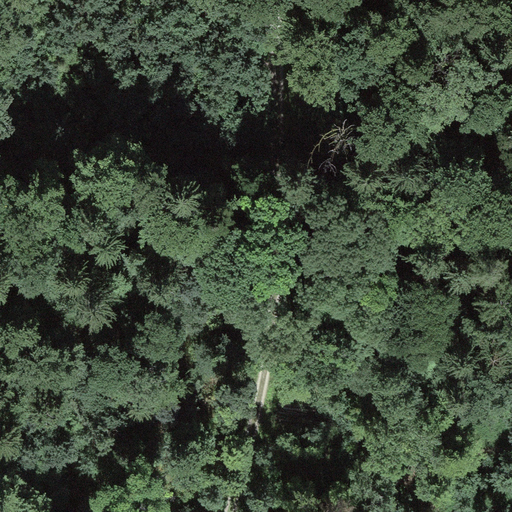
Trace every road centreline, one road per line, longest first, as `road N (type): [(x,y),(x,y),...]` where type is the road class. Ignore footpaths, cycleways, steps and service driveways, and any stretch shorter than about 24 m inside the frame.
road 1 (track): [(269,0),(281,226),(269,348),(228,511)]
road 2 (track): [(202,0),(273,75),(307,145),(365,226),(429,283),(511,307)]
